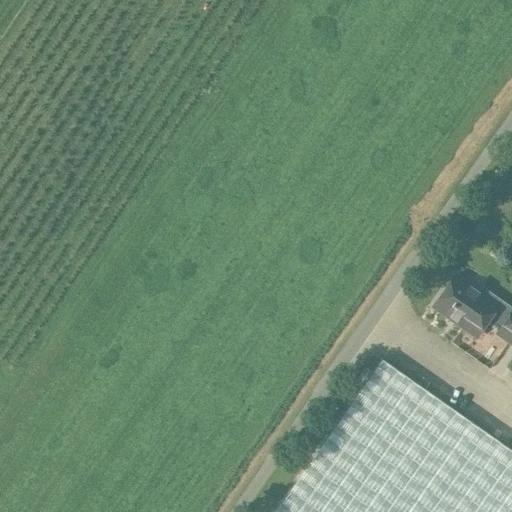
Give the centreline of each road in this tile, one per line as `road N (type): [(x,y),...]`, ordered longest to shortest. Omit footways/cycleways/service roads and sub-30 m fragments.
road 1 (residential): [(231,511),(511,119)]
road 2 (unknown): [(511,412),(373,312)]
